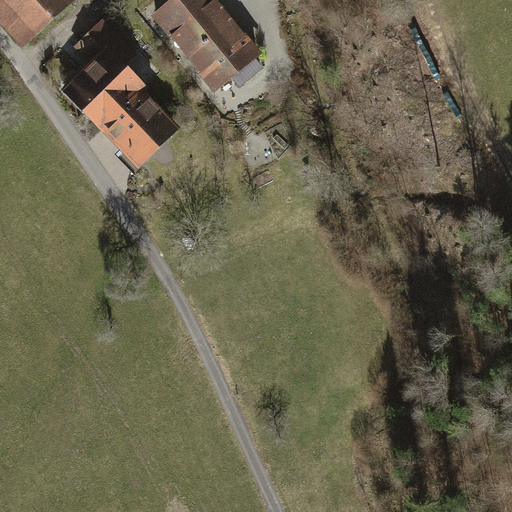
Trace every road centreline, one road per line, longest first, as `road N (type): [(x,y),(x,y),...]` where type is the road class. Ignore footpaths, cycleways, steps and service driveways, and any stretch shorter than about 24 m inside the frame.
road 1 (residential): [(0,45),(172,286)]
road 2 (track): [(172,286),(277,511)]
road 3 (track): [(426,0),(440,47),(511,189)]
